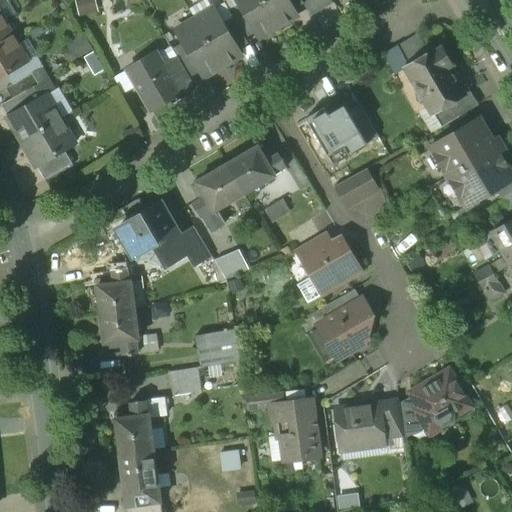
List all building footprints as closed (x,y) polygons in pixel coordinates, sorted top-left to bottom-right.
[(82,0),(85,12),(101,9),(99,0),(82,0)] [(278,27),(261,0),(236,0),(239,4),(253,28),(259,38),(278,27)] [(286,0),(261,0),(278,27),(296,16),(291,6),(286,0)] [(330,0),(301,0),(311,17),(333,4),(330,0)] [(253,28),(239,4),(228,11),(231,15),(243,34),(253,28)] [(221,21),(214,9),(195,20),(222,66),(241,55),(235,45),(221,21)] [(243,34),(231,15),(221,21),(235,45),(245,39),(243,34)] [(195,20),(176,31),(197,67),(203,77),(222,66),(195,20)] [(4,21),(0,22),(0,50),(16,41),(4,21)] [(417,34),(397,46),(406,68),(428,55),(417,34)] [(16,41),(0,50),(0,77),(6,74),(28,62),(27,61),(16,41)] [(183,43),(172,49),(177,58),(187,73),(197,67),(183,43)] [(399,76),(408,71),(406,68),(397,46),(385,52),(399,76)] [(428,55),(406,68),(408,71),(432,113),(448,103),(451,104),(456,100),(457,98),(464,94),(448,67),(451,65),(441,48),(428,55)] [(156,53),(127,70),(151,111),(180,94),(178,91),(163,66),(156,53)] [(28,62),(6,74),(12,85),(32,73),(44,66),(38,55),(27,61),(28,62)] [(177,58),(163,66),(178,91),(192,83),(187,73),(177,58)] [(12,85),(6,88),(12,98),(28,89),(38,83),(32,73),(12,85)] [(12,98),(1,105),(8,117),(36,101),(28,89),(12,98)] [(456,100),(451,104),(448,103),(432,113),(441,127),(478,105),(469,91),(464,94),(457,98),(456,100)] [(8,117),(7,118),(21,142),(61,118),(47,94),(8,117)] [(358,105),(347,112),(366,143),(377,136),(358,105)] [(324,108),(306,118),(328,156),(344,147),(349,155),(367,145),(343,106),(328,115),(324,108)] [(61,118),(21,142),(36,167),(37,167),(65,151),(76,144),(61,118)] [(477,119),(429,148),(446,178),(495,149),(477,119)] [(248,153),(227,166),(244,194),(275,176),(274,175),(260,151),(257,147),(248,152),(248,153)] [(277,154),(271,158),(265,148),(260,151),(274,175),(286,168),(277,154)] [(495,149),(446,178),(461,203),(473,196),(476,201),(495,190),(511,179),(511,178),(495,149)] [(65,151),(37,167),(45,181),(73,165),(65,151)] [(227,166),(205,179),(204,178),(195,184),(212,212),(213,213),(216,211),(244,194),(227,166)] [(348,179),(333,187),(345,208),(377,190),(365,170),(348,179)] [(511,178),(511,179),(495,190),(501,200),(511,193),(511,178)] [(212,212),(198,188),(193,191),(199,201),(192,205),(200,219),(201,218),(212,212)] [(511,210),(511,193),(501,200),(496,203),(503,216),(511,210)] [(283,201),(265,212),(269,219),(280,212),(283,216),(290,212),(283,201)] [(188,254),(192,252),(182,235),(163,202),(116,229),(135,260),(156,248),(167,266),(188,254)] [(216,211),(213,213),(212,212),(201,218),(210,233),(224,224),(216,211)] [(280,212),(269,219),(272,223),(283,216),(280,212)] [(511,220),(491,233),(510,264),(511,263),(511,220)] [(195,228),(182,235),(192,252),(188,254),(195,265),(211,256),(195,228)] [(324,232),(296,249),(303,261),(330,243),(324,232)] [(330,243),(303,261),(312,276),(318,287),(329,280),(330,282),(337,285),(343,282),(343,275),(342,272),(356,264),(340,238),(330,243)] [(239,250),(215,260),(225,278),(248,269),(239,250)] [(126,267),(110,269),(111,277),(100,279),(101,285),(128,281),(126,267)] [(488,267),(474,275),(479,283),(493,275),(488,267)] [(493,275),(479,283),(485,292),(498,284),(493,275)] [(312,276),(297,284),(308,302),(322,293),(323,294),(337,285),(330,282),(329,280),(318,287),(312,276)] [(101,285),(96,286),(98,296),(99,296),(101,315),(134,310),(131,286),(130,281),(101,285)] [(498,284),(485,292),(490,301),(504,293),(498,284)] [(354,289),(322,307),(329,319),(361,300),(354,289)] [(329,319),(317,326),(326,342),(329,343),(339,360),(365,344),(372,316),(362,299),(329,319)] [(134,310),(101,315),(104,333),(103,333),(104,343),(109,343),(136,339),(138,339),(138,338),(137,330),(135,321),(134,310)] [(227,328),(224,328),(224,330),(195,335),(201,367),(240,360),(235,329),(227,330),(227,328)] [(149,337),(138,338),(138,339),(136,339),(138,353),(157,351),(155,336),(149,337)] [(136,339),(109,343),(110,348),(121,347),(122,355),(138,353),(136,339)] [(197,367),(169,372),(173,395),(201,390),(197,367)] [(448,371),(411,393),(412,395),(413,395),(421,409),(420,415),(427,427),(427,428),(434,431),(452,421),(454,414),(469,406),(448,371)] [(281,392),(245,396),(247,411),(269,408),(269,406),(283,404),(281,392)] [(412,395),(399,404),(403,433),(420,431),(427,427),(420,415),(421,409),(413,395),(412,395)] [(166,398),(147,401),(149,415),(150,415),(150,417),(168,415),(166,398)] [(283,404),(269,406),(269,408),(271,424),(276,423),(278,438),(283,437),(286,460),(317,456),(310,400),(283,404)] [(147,401),(131,403),(132,411),(120,412),(121,418),(149,415),(147,401)] [(399,404),(379,407),(382,436),(403,433),(399,404)] [(379,407),(363,409),(363,405),(335,408),(341,450),(384,444),(382,436),(379,407)] [(184,412),(174,414),(179,443),(187,442),(185,430),(188,430),(186,416),(185,416),(184,412)] [(121,418),(116,419),(117,429),(118,429),(121,454),(154,449),(150,417),(150,415),(149,415),(121,418)] [(154,449),(121,454),(124,480),(125,490),(159,486),(154,449)] [(340,506),(360,505),(358,470),(338,471),(340,506)] [(180,483),(159,486),(161,496),(181,494),(180,483)] [(159,486),(125,490),(127,506),(161,502),(161,496),(159,486)] [(162,511),(161,502),(127,506),(128,511),(162,511)]
